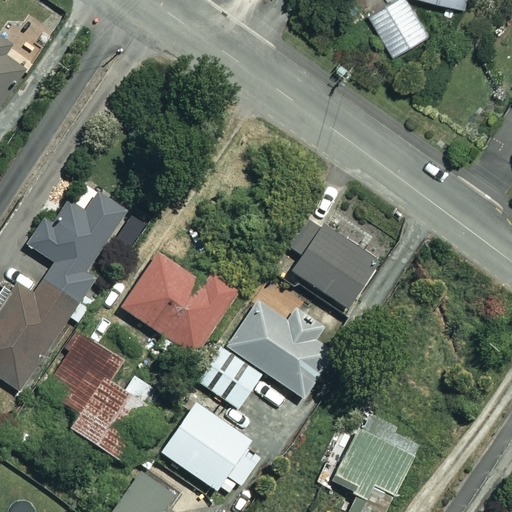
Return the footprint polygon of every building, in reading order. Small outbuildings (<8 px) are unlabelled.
[(426,36),(404,0),(394,0),(369,15),(394,56),(426,36)] [(435,0),(468,9),(470,0),(435,0)] [(0,98),(28,62),(0,39),(0,98)] [(125,208),(80,178),(51,221),(43,216),(25,242),(53,260),(31,293),(15,282),(0,304),(0,377),(18,390),(90,282),(81,275),(125,208)] [(380,258),(310,208),(285,244),(301,255),(291,268),(345,307),(380,258)] [(201,281),(156,250),(120,304),(191,353),(236,287),(209,268),(201,281)] [(289,319),(257,298),(224,347),(220,344),(196,380),(237,407),(262,370),(301,396),(337,342),(293,313),(289,319)] [(117,359),(80,334),(43,388),(78,411),(69,425),(119,459),(163,393),(132,373),(121,389),(104,378),(117,359)] [(159,450),(229,498),(219,511),(245,511),(257,495),(239,483),(257,457),(242,447),(248,439),(192,401),(159,450)] [(381,511),(417,439),(364,413),(332,479),(357,491),(346,511),(381,511)] [(179,494),(140,467),(108,511),(168,511),(167,511),(179,494)]
